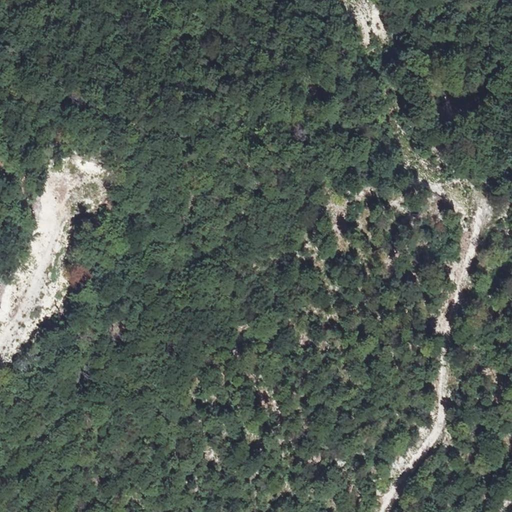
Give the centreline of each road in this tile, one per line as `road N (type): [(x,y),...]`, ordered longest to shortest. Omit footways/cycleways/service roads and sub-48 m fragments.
road 1 (track): [(387,511),(443,425),(451,335),(484,213),(469,184),(393,109),(374,47),(347,0)]
road 2 (track): [(0,346),(24,315),(84,189)]
